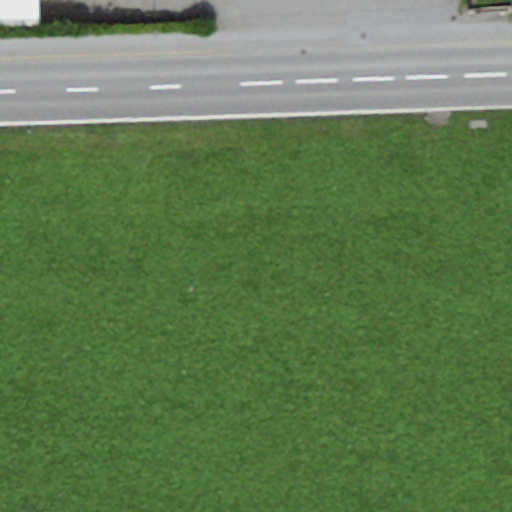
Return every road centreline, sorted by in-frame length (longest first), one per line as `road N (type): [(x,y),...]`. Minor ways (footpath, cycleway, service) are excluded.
road 1 (tertiary): [(353,80),(0,93)]
road 2 (tertiary): [(511,76),(353,80)]
